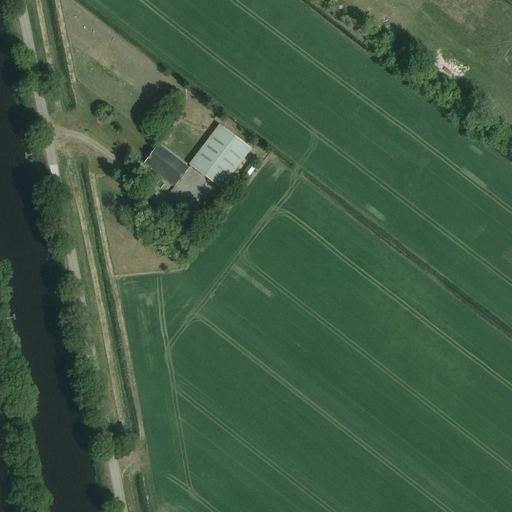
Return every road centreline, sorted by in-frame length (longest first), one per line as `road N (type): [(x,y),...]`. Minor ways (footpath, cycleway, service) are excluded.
road 1 (unclassified): [(120,511),(16,0)]
road 2 (track): [(0,325),(36,511)]
